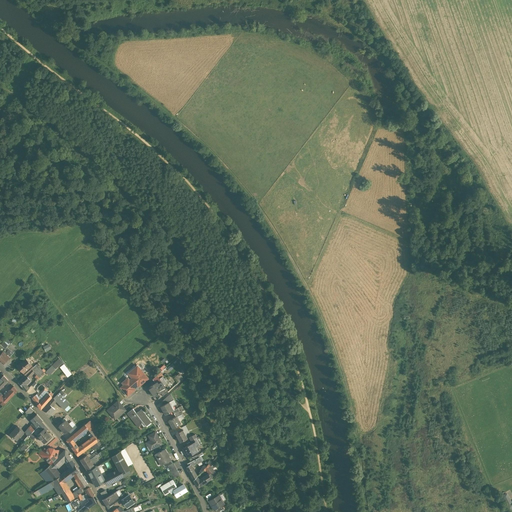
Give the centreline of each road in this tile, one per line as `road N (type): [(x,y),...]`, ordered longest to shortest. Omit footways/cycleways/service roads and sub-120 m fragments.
road 1 (track): [(309,413),(279,323),(200,196),(0,27)]
road 2 (track): [(0,87),(47,119),(176,243),(201,302),(309,413)]
road 3 (track): [(366,511),(353,418),(312,295),(243,186),(172,117)]
road 4 (residential): [(0,369),(76,456),(109,511)]
road 5 (track): [(307,286),(376,123)]
road 6 (track): [(35,276),(132,400)]
road 7 (residential): [(205,511),(144,397),(132,400)]
